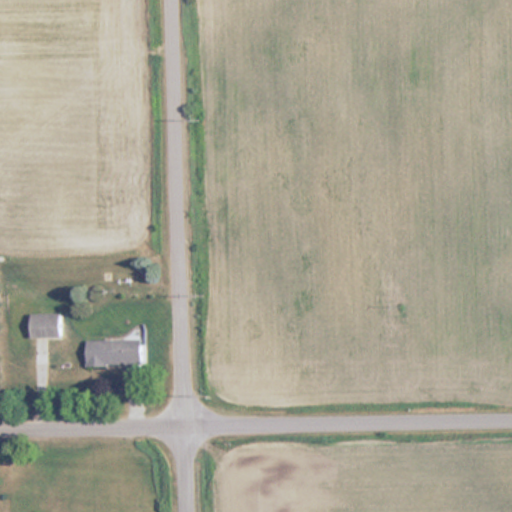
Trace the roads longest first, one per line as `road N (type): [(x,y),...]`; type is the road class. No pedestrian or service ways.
road 1 (residential): [(188,511),(170,0)]
road 2 (residential): [(0,433),(511,423)]
